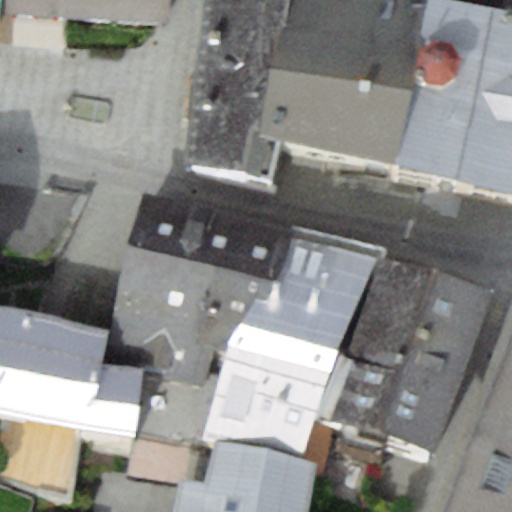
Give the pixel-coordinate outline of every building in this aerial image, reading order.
[(0,0),(0,13),(167,23),(168,0),(0,0)] [(199,0),(182,171),(266,184),(272,145),(262,143),(289,0),(199,0)] [(272,145),(394,174),(413,83),(428,3),(447,4),(447,0),(289,0),(262,143),(272,145)] [(511,0),(447,0),(447,4),(511,16),(511,0)] [(511,200),(511,16),(447,4),(428,3),(413,83),(394,174),(511,200)] [(111,360),(215,386),(229,340),(238,341),(250,301),(274,306),(293,236),(294,230),(142,195),(111,360)] [(250,301),(238,341),(345,372),(378,256),(293,236),(274,306),(250,301)] [(493,290),(378,256),(345,372),(331,419),(438,451),(493,290)] [(34,310),(0,306),(0,418),(1,419),(0,423),(0,479),(69,497),(78,429),(135,436),(145,369),(102,363),(109,329),(34,310)] [(511,511),(511,337),(448,511),(511,511)] [(331,419),(345,372),(238,341),(229,340),(215,386),(201,440),(213,443),(304,459),(317,416),(331,419)] [(308,511),(316,462),(304,459),(213,443),(206,480),(180,478),(173,511),(308,511)]
